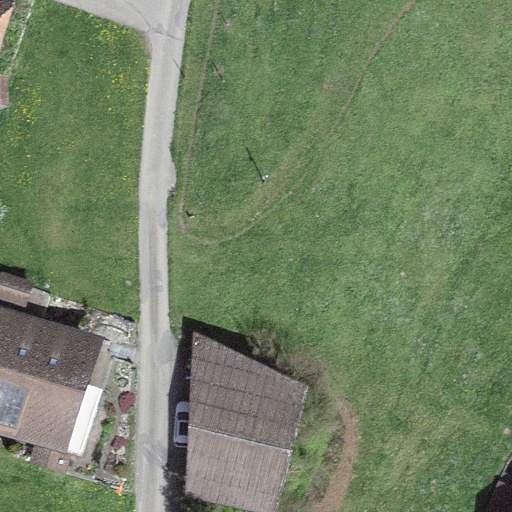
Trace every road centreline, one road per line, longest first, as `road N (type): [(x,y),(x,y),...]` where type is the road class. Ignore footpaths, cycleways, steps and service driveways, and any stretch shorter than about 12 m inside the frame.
road 1 (track): [(171,0),(154,244),(149,511)]
road 2 (track): [(154,244),(222,244),(272,219),(382,36),(428,0)]
